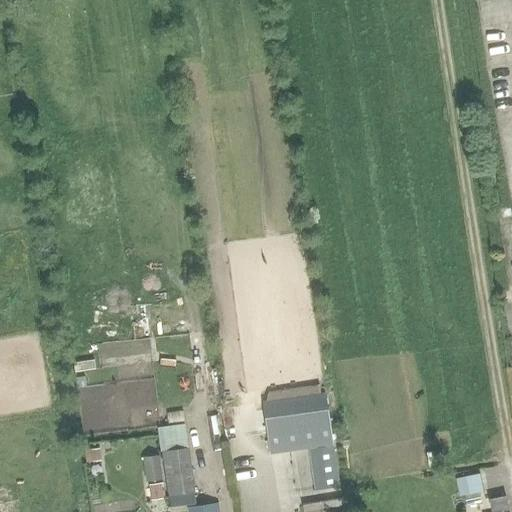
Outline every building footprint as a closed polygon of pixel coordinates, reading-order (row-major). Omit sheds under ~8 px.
[(269,453),(331,443),(323,392),(320,392),(319,385),(307,387),(308,394),(260,402),(269,453)] [(195,492),(184,424),(157,428),(168,496),(195,492)] [(101,460),(99,448),(86,450),(87,462),(101,460)] [(160,454),(142,457),(146,482),(164,479),(160,454)] [(479,473),(456,478),(460,497),(464,496),(466,505),(481,502),(479,493),(483,492),(479,473)] [(162,498),(161,484),(149,486),(151,500),(162,498)] [(492,510),(506,507),(504,498),(490,501),(492,510)] [(218,511),(217,503),(186,507),(187,511),(218,511)]
